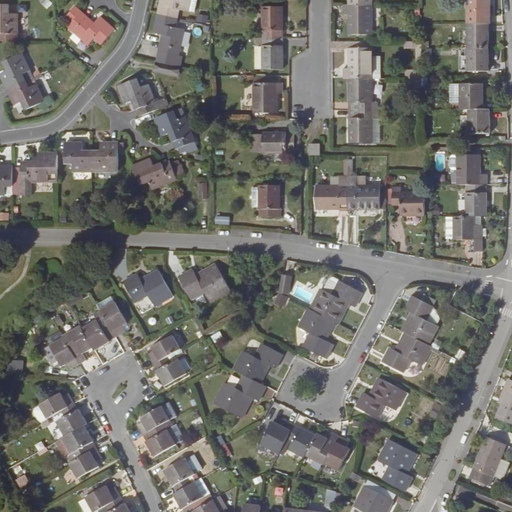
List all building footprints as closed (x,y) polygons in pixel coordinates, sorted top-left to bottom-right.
[(161,0),(158,14),(178,18),(180,9),(194,12),(196,0),(161,0)] [(490,24),(490,0),(466,0),(467,24),(468,24),(488,24),(490,24)] [(0,40),(18,41),(18,14),(9,14),(9,5),(0,4),(0,40)] [(349,5),(343,5),(343,15),(349,15),(349,34),(371,35),(372,5),(349,5)] [(95,24),(88,18),(82,12),(76,6),(66,17),(73,23),(69,27),(89,45),(95,38),(102,44),(115,30),(101,17),(95,24)] [(283,38),(283,7),(262,6),(262,38),(283,38)] [(158,14),(154,32),(163,34),(157,62),(180,67),(182,56),(179,55),(184,29),(176,27),(178,18),(158,14)] [(468,48),(488,48),(488,24),(468,24),(468,48)] [(262,38),(255,38),(255,69),(262,68),(263,69),(283,69),(283,38),(262,38)] [(349,42),(332,42),(332,51),(342,51),(342,48),(349,48),(349,42)] [(372,42),(349,42),(349,48),(349,68),(343,68),(343,78),(349,78),(372,78),(381,78),(381,57),(372,57),(372,42)] [(488,48),(468,48),(467,71),(488,71),(488,48)] [(4,82),(8,90),(34,77),(23,54),(5,61),(9,70),(1,74),(4,82)] [(422,79),(422,78),(422,70),(416,70),(406,70),(406,79),(422,79)] [(34,77),(8,90),(11,97),(15,105),(23,101),(27,110),(45,101),(35,80),(34,77)] [(363,111),(378,110),(377,95),(372,96),(372,78),(349,78),(349,102),(363,102),(363,111)] [(134,100),(137,109),(140,116),(169,105),(166,97),(156,101),(149,84),(141,88),(137,79),(119,86),(126,104),(134,100)] [(422,79),(406,79),(406,87),(422,87),(422,79)] [(276,83),(254,83),(254,113),(277,113),(277,93),(283,93),(283,83),(276,83)] [(483,84),(460,84),(460,85),(451,86),(452,108),(460,107),(460,110),(468,110),(483,110),(483,84)] [(363,102),(349,102),(349,111),(363,111),(363,102)] [(170,133),(173,141),(176,149),(184,146),(187,153),(198,149),(182,108),(155,118),(162,136),(170,133)] [(378,110),(363,111),(363,118),(349,118),(349,143),(379,143),(379,119),(378,119),(378,110)] [(483,110),(468,110),(468,117),(468,125),(468,134),(489,134),(490,110),(483,110)] [(295,153),(295,133),(263,133),(263,135),(263,152),(263,153),(295,153)] [(263,135),(253,135),(253,152),(263,152),(263,135)] [(124,142),(118,142),(110,142),(101,142),(101,152),(92,152),(92,171),(118,171),(119,154),(124,154),(124,142)] [(92,171),(92,152),(83,152),(83,143),(65,143),(65,162),(73,162),(73,171),(92,171)] [(310,144),(310,155),(320,155),(320,144),(310,144)] [(480,174),(480,155),(467,155),(467,150),(457,150),(457,155),(450,155),(450,163),(457,163),(457,185),(466,185),(486,185),(486,174),(480,174)] [(58,153),(39,153),(39,162),(22,162),(22,172),(15,172),(15,181),(22,181),(22,195),(31,194),(31,182),(58,181),(58,153)] [(173,168),(170,161),(162,164),(154,167),(151,159),(133,166),(140,184),(149,181),(152,189),(177,179),(176,176),(184,173),(181,165),(173,168)] [(13,166),(0,165),(0,194),(5,194),(5,185),(13,185),(13,166)] [(348,199),(348,177),(345,177),(331,177),(331,186),(315,186),(316,209),(340,209),(340,199),(348,199)] [(380,209),(380,186),(365,186),(365,177),(351,178),(351,177),(348,177),(348,199),(355,199),(356,209),(380,209)] [(199,183),(199,199),(207,198),(207,183),(199,183)] [(252,207),(259,207),(259,217),(280,217),(280,185),(259,185),(259,187),(252,187),(252,207)] [(486,216),(486,185),(466,185),(466,216),(481,216),(486,216)] [(402,193),(401,187),(392,187),(392,189),(389,189),(389,193),(392,193),(392,201),(402,201),(402,205),(401,205),(401,215),(425,215),(424,192),(402,193)] [(0,220),(9,220),(9,213),(0,212),(0,220)] [(215,224),(230,225),(230,217),(216,216),(215,224)] [(466,216),(447,216),(446,238),(454,238),(454,240),(474,240),(474,252),(482,252),(482,225),(481,225),(481,216),(466,216)] [(216,264),(196,275),(193,269),(179,277),(191,299),(205,291),(211,303),(231,291),(216,264)] [(124,282),(135,302),(148,295),(155,306),(173,296),(159,270),(141,280),(137,274),(124,282)] [(288,294),(292,276),(282,274),(279,293),(288,294)] [(362,293),(335,278),(328,292),(321,288),(310,309),(335,322),(339,324),(349,304),(355,307),(362,293)] [(286,297),(279,294),(275,303),(282,306),(286,297)] [(127,323),(112,296),(97,304),(100,310),(115,337),(126,331),(123,326),(127,323)] [(439,326),(427,320),(434,307),(413,296),(405,310),(411,313),(402,331),(405,333),(429,345),(439,326)] [(325,349),(329,342),(326,340),(335,322),(310,309),(308,308),(299,327),(311,333),(303,347),(324,357),(328,350),(325,349)] [(115,337),(100,310),(94,314),(97,320),(83,328),(93,347),(95,350),(110,342),(110,341),(115,337)] [(83,328),(81,326),(63,336),(64,337),(80,364),(87,360),(83,353),(93,347),(83,328)] [(214,343),(223,338),(219,331),(210,336),(214,343)] [(429,345),(405,333),(396,351),(390,348),(383,362),(404,373),(411,359),(423,365),(430,349),(432,346),(429,345)] [(181,349),(173,335),(152,347),(154,351),(148,354),(154,364),(167,357),(181,349)] [(80,364),(64,337),(43,349),(52,364),(59,361),(62,366),(66,364),(69,370),(80,364)] [(283,354),(262,343),(255,357),(244,351),(234,369),(244,374),(260,383),(270,365),(276,368),(283,354)] [(460,349),(456,357),(461,359),(465,352),(460,349)] [(187,374),(179,358),(171,363),(167,357),(154,364),(158,370),(157,371),(165,386),(187,374)] [(13,371),(23,370),(22,361),(13,361),(13,371)] [(260,383),(244,374),(241,379),(233,375),(228,384),(225,383),(214,403),(243,418),(253,397),(259,400),(266,386),(260,383)] [(395,386),(379,377),(369,396),(364,393),(356,407),(377,418),(384,404),(396,410),(406,391),(405,391),(395,386)] [(504,390),(507,390),(502,403),(496,418),(511,424),(511,381),(508,380),(504,390)] [(504,390),(499,402),(502,403),(507,390),(504,390)] [(63,396),(61,393),(40,405),(48,419),(62,410),(75,403),(69,393),(63,396)] [(78,410),(75,403),(62,410),(65,416),(57,421),(65,437),(85,426),(87,424),(79,409),(78,410)] [(437,403),(431,415),(437,418),(442,406),(437,403)] [(170,420),(163,406),(141,417),(143,422),(138,425),(144,435),(170,420)] [(294,425),(282,419),(280,424),(273,421),(261,444),(279,454),(279,453),(282,448),(287,438),(294,425)] [(177,444),(168,430),(174,426),(170,420),(144,435),(147,441),(146,442),(155,457),(177,444)] [(301,428),(294,425),(287,438),(291,440),(294,441),(289,450),(305,458),(306,455),(316,435),(301,427),(301,428)] [(94,441),(85,426),(65,437),(57,442),(66,457),(67,457),(70,463),(96,448),(93,442),(94,441)] [(329,438),(317,433),(316,435),(306,455),(324,465),(325,463),(339,436),(331,432),(329,438)] [(223,436),(216,439),(224,458),(230,455),(223,436)] [(349,441),(339,436),(325,463),(339,471),(350,449),(346,447),(349,441)] [(506,444),(487,436),(470,478),(489,485),(506,444)] [(291,440),(287,438),(282,448),(286,450),(291,440)] [(390,466),(383,480),(406,491),(413,477),(407,474),(418,454),(389,439),(379,460),(390,466)] [(47,447),(38,452),(40,455),(49,450),(47,447)] [(102,458),(96,448),(70,463),(69,463),(78,478),(100,466),(97,461),(102,458)] [(192,476),(195,474),(186,458),(164,470),(173,486),(174,486),(178,492),(195,482),(192,476)] [(200,471),(195,474),(192,476),(195,482),(201,478),(203,477),(200,471)] [(26,476),(18,479),(21,487),(29,483),(26,476)] [(178,492),(174,494),(183,509),(184,508),(185,511),(191,511),(213,500),(201,478),(195,482),(178,492)] [(110,490),(107,485),(99,489),(97,486),(89,491),(91,494),(78,502),(84,511),(95,511),(107,505),(121,497),(115,487),(110,490)] [(364,511),(387,511),(393,501),(365,486),(354,507),(364,511)] [(334,506),(337,492),(327,490),(325,504),(334,506)] [(213,500),(191,511),(221,511),(227,509),(220,496),(213,500)] [(130,511),(126,503),(125,504),(121,497),(107,505),(111,511),(109,511),(130,511)] [(259,511),(260,505),(245,503),(243,511),(259,511)]
